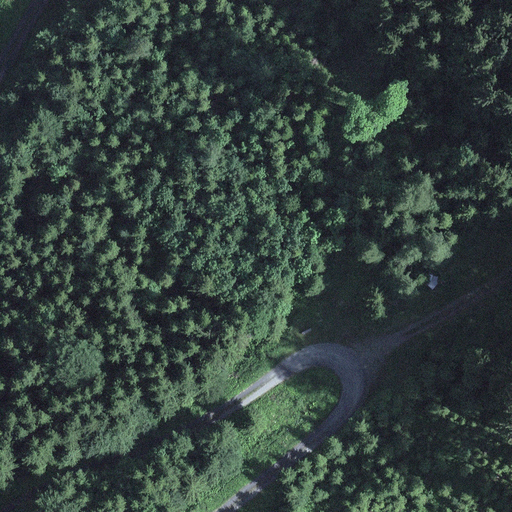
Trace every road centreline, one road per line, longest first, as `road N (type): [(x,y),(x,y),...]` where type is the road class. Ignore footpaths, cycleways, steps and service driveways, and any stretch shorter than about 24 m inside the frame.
road 1 (track): [(17,511),(99,466),(178,439),(311,356),(360,366),(361,390),(345,420),(231,511)]
road 2 (track): [(360,366),(511,286)]
